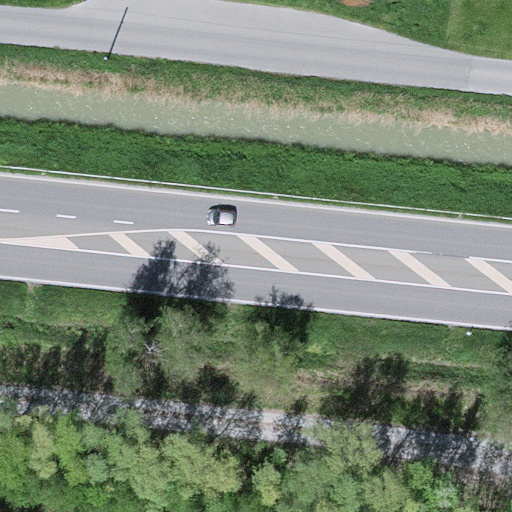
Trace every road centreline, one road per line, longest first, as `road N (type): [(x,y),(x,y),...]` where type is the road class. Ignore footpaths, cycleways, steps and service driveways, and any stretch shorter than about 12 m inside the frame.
road 1 (primary): [(511,297),(0,242)]
road 2 (unclassified): [(511,82),(0,30)]
